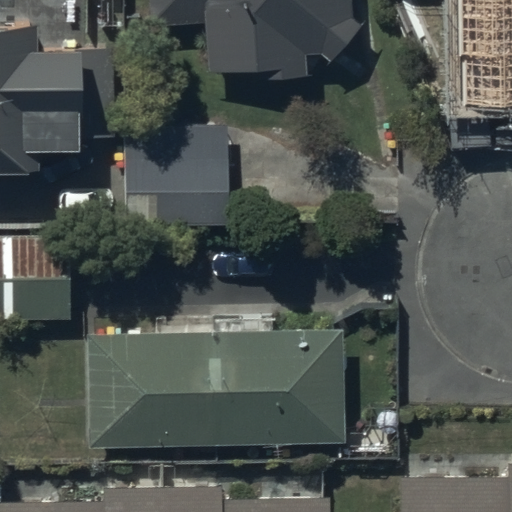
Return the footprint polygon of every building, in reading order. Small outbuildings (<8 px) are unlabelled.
[(350,9),(349,0),(148,0),(150,21),(204,17),(208,65),(253,62),(254,71),(307,68),(305,47),(321,46),(330,54),(360,18),(350,9)] [(511,0),(412,0),(412,17),(511,16),(511,0)] [(33,15),(0,15),(0,158),(38,158),(37,138),(77,137),(77,130),(112,130),(111,42),(77,42),(77,40),(34,40),(33,15)] [(225,121),(122,124),(125,219),(228,216),(225,121)] [(68,231),(0,231),(0,316),(70,315),(68,231)] [(343,436),(340,323),(88,328),(90,442),(343,436)] [(508,473),(400,472),(400,511),(511,511),(511,457),(508,457),(508,473)] [(104,496),(0,496),(0,511),(329,511),(329,494),(221,496),(221,481),(103,483),(104,496)]
